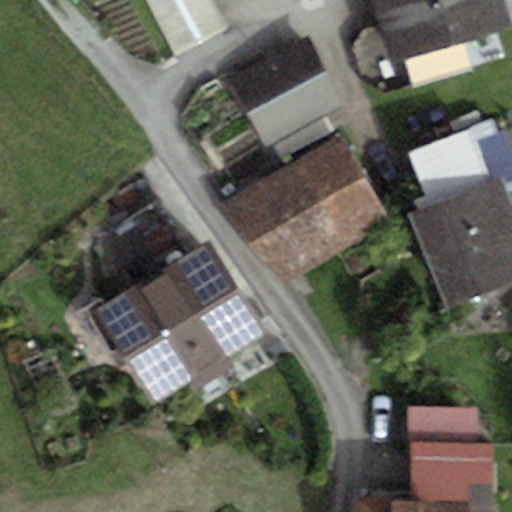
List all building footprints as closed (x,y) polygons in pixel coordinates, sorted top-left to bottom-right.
[(211,0),(143,0),(174,59),(227,32),(211,0)] [(511,28),(511,27),(504,0),(371,0),(390,63),(511,28)] [(309,37),(229,79),(266,149),(274,145),(322,120),(346,107),(309,37)] [(468,47),(412,60),(416,80),(472,67),(468,47)] [(409,152),(432,207),(503,177),(506,185),(511,182),(511,141),(507,131),(498,135),(491,118),(409,152)] [(335,141),(322,120),(274,145),(288,168),(335,141)] [(288,168),(219,208),(283,287),(392,227),(341,137),(335,141),(288,168)] [(511,199),(506,185),(503,177),(432,207),(410,214),(449,313),(511,288),(511,199)] [(109,228),(134,270),(180,244),(156,202),(109,228)] [(265,337),(208,242),(150,276),(208,371),(265,337)] [(150,406),(208,371),(150,276),(93,311),(150,406)] [(414,407),(412,442),(475,444),(477,410),(414,407)] [(412,442),(410,503),(469,504),(493,505),(495,445),(475,444),(412,442)] [(410,503),(356,501),(355,511),(493,511),(493,505),(469,504),(410,503)]
